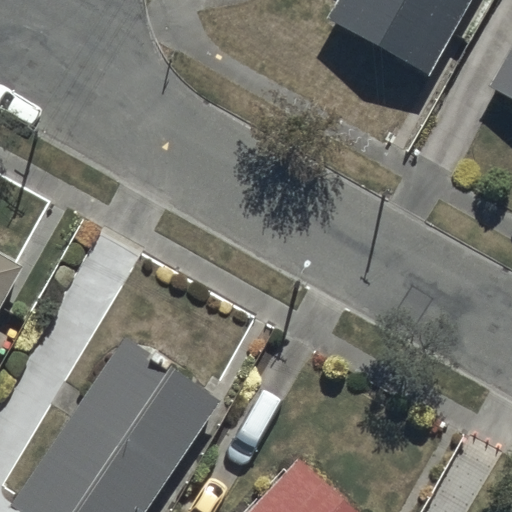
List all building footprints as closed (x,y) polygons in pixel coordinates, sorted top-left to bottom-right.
[(438,94),(489,0),(360,0),(338,41),(438,94)] [(511,82),(501,103),(511,108),(511,82)] [(0,307),(20,272),(0,259),(0,307)] [(122,340),(7,511),(8,511),(145,511),(218,405),(122,340)] [(349,511),(295,461),(246,511),(349,511)]
